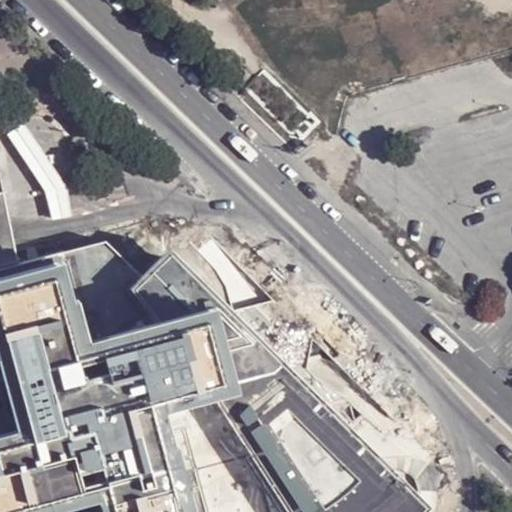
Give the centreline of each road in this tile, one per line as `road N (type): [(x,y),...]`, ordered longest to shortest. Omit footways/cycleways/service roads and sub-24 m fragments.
road 1 (tertiary): [(511,407),(85,0)]
road 2 (tertiary): [(37,0),(326,279)]
road 3 (residential): [(326,279),(344,322),(463,453),(472,511)]
road 4 (tertiary): [(326,279),(511,468)]
